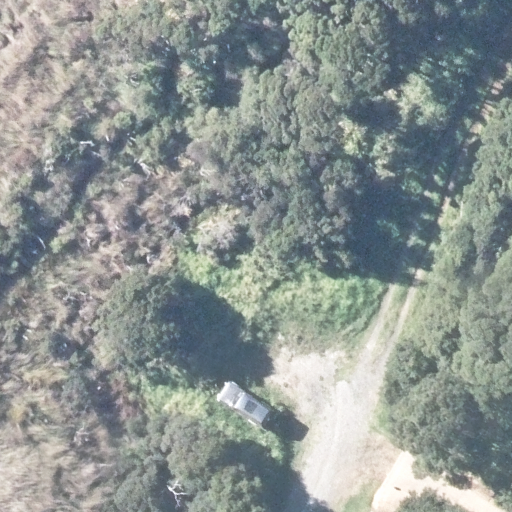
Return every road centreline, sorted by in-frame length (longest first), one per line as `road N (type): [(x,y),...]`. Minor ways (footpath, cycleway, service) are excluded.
road 1 (unclassified): [(296,511),(379,366),(435,192)]
road 2 (track): [(435,192),(511,57)]
